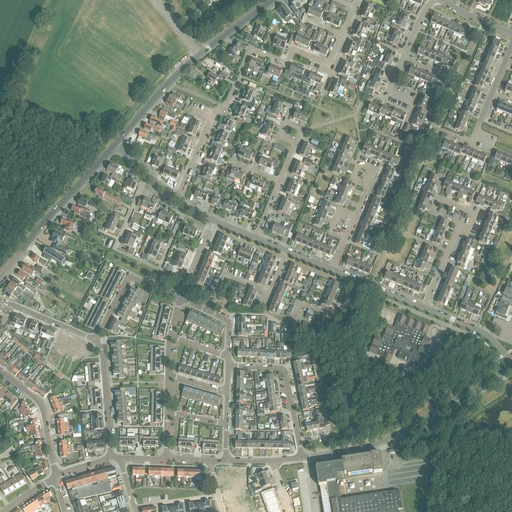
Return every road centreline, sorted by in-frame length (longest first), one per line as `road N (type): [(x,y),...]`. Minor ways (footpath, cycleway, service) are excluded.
road 1 (residential): [(511,365),(384,440),(301,457)]
road 2 (tertiary): [(0,275),(115,144)]
road 3 (residential): [(176,200),(249,52)]
road 4 (residential): [(301,457),(284,371),(228,367)]
road 5 (residential): [(209,311),(224,276),(271,289),(287,250)]
road 6 (residential): [(55,476),(40,403),(0,370)]
road 7 (residential): [(94,339),(129,278),(180,298)]
road 8 (tertiary): [(115,144),(200,54)]
road 9 (residential): [(111,457),(103,356),(94,339)]
